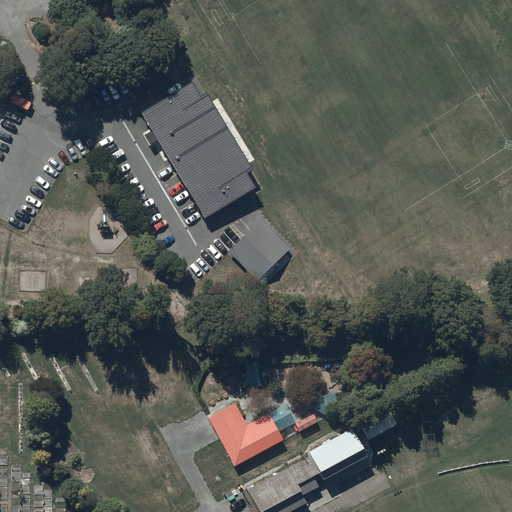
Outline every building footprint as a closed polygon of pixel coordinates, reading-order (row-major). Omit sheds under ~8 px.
[(199,80),(142,113),(204,220),(249,192),(261,185),(199,80)] [(260,221),(229,253),(256,282),(290,250),(260,221)] [(233,401),(207,415),(232,464),(281,438),(267,412),(245,424),(233,401)] [(317,423),(313,415),(295,424),(299,432),(317,423)] [(368,441),(396,425),(391,416),(362,432),(368,441)] [(310,458),(249,491),(259,511),(292,511),(307,505),(303,496),(319,488),(314,478),(319,475),(323,482),(367,459),(352,430),(308,454),(310,458)]
